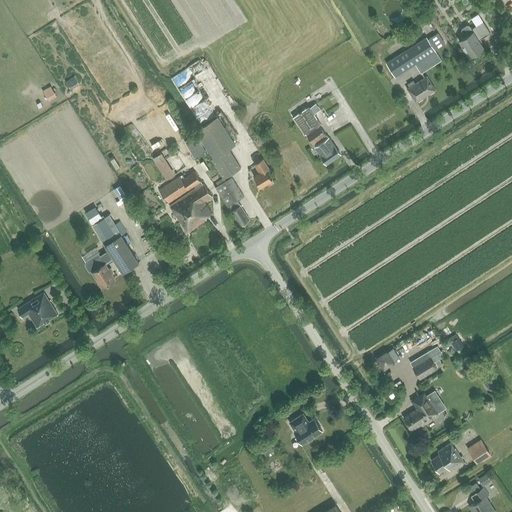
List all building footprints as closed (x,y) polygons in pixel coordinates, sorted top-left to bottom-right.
[(479,40),(490,33),(483,22),(476,26),(471,29),(469,26),(467,25),(462,28),(462,30),(465,36),(459,41),(469,57),(484,48),(479,40)] [(438,33),(428,39),(427,37),(386,63),(395,77),(416,64),(421,73),(441,60),(436,51),(446,44),(438,33)] [(416,102),(435,90),(427,77),(408,89),(416,102)] [(314,105),(310,108),(314,114),(319,111),(314,105)] [(321,123),(314,114),(310,108),(309,106),(293,117),(305,134),(306,133),(314,145),(327,136),(319,124),(321,123)] [(197,134),(213,158),(211,159),(223,179),(241,168),(229,149),(236,144),(218,116),(195,131),(197,134)] [(206,151),(197,134),(185,141),(194,158),(206,151)] [(340,154),(328,138),(316,147),(327,163),(340,154)] [(160,150),(152,154),(156,163),(164,159),(160,150)] [(255,164),(260,173),(254,177),(261,187),(272,180),(266,170),(269,168),(263,159),(255,164)] [(212,214),(204,201),(212,196),(204,183),(202,184),(195,172),(182,180),(180,177),(160,190),(168,203),(197,185),(197,186),(199,184),(200,186),(170,205),(187,232),(206,220),(205,218),(212,214)] [(216,187),(240,226),(250,220),(237,200),(244,196),(232,177),(216,187)] [(119,206),(129,200),(125,193),(115,199),(119,206)] [(86,214),(92,223),(98,219),(93,210),(86,214)] [(93,225),(105,245),(121,235),(121,234),(125,231),(119,222),(115,224),(109,214),(93,225)] [(139,263),(121,235),(105,245),(123,273),(139,263)] [(93,271),(102,286),(115,279),(106,263),(105,264),(99,252),(86,260),(85,264),(89,270),(93,271)] [(58,314),(44,292),(17,309),(23,317),(29,314),(37,327),(58,314)] [(464,347),(456,334),(450,338),(451,340),(449,341),(455,352),(464,347)] [(431,357),(413,368),(420,378),(437,368),(431,357)] [(394,384),(401,382),(398,373),(391,375),(394,384)] [(422,425),(438,415),(424,393),(413,400),(418,409),(404,418),(412,429),(421,423),(422,425)] [(302,415),(290,423),(295,431),(294,432),(303,445),(323,432),(315,419),(309,423),(306,422),(302,415)] [(263,453),(272,447),(267,439),(258,445),(263,453)] [(462,459),(464,458),(463,456),(461,457),(456,449),(455,450),(451,443),(438,452),(440,455),(431,461),(440,473),(448,468),(451,471),(464,462),(462,459)] [(483,443),(469,452),(476,463),(482,459),(483,461),(491,456),(490,454),(483,443)] [(486,474),(478,479),(483,485),(491,480),(486,474)] [(471,505),(474,511),(475,511),(495,511),(485,497),(489,495),(484,488),(481,489),(472,496),(476,502),(471,505)]
